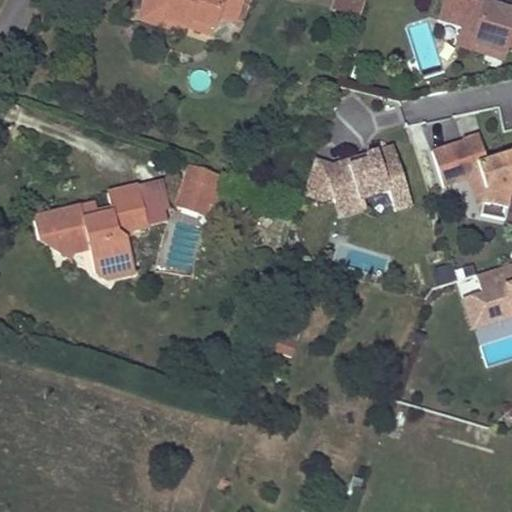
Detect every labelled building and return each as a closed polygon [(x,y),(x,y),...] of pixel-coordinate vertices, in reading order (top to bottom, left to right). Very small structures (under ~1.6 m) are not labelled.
[(146,0),(142,14),(184,29),(187,21),(214,29),(218,17),(238,23),(245,0),(146,0)] [(359,19),(366,0),(333,0),(330,8),(359,19)] [(491,6),(492,0),(444,0),(442,8),(453,11),(449,24),(475,32),(471,44),(503,54),(506,46),(511,47),(511,5),(506,4),(505,10),(491,6)] [(493,0),(492,0),(491,6),(505,10),(506,4),(493,0)] [(453,11),(442,8),(438,20),(449,24),(453,11)] [(184,29),(142,14),(140,22),(182,36),(184,29)] [(214,29),(187,21),(184,29),(212,37),(214,29)] [(475,32),(462,28),(456,45),(502,60),(503,54),(471,44),(475,32)] [(453,119),(426,125),(429,140),(456,135),(453,119)] [(432,152),(443,188),(469,181),(481,177),(485,192),(480,216),(505,222),(509,198),(511,183),(511,182),(511,154),(485,162),(477,136),(463,141),(464,144),(432,152)] [(332,166),(313,160),(302,194),(322,201),(332,198),(339,219),(366,210),(362,199),(388,191),(394,211),(411,206),(392,147),(365,156),(366,161),(348,167),(346,162),(332,166)] [(365,156),(346,162),(348,167),(366,161),(365,156)] [(196,169),(166,159),(158,185),(187,195),(196,169)] [(481,177),(469,181),(480,216),(485,192),(481,177)] [(187,195),(158,185),(154,197),(184,207),(187,195)] [(118,276),(134,271),(127,244),(133,236),(147,232),(137,192),(107,200),(112,219),(82,226),(78,213),(33,225),(38,245),(53,241),(57,258),(71,266),(75,257),(89,254),(96,280),(111,289),(118,276)] [(53,241),(38,245),(57,258),(53,241)] [(511,263),(475,275),(481,294),(463,300),(468,319),(495,310),(498,321),(511,316),(511,263)] [(118,276),(111,289),(138,284),(134,271),(118,276)] [(495,310),(468,319),(472,330),(498,321),(495,310)] [(276,323),(272,333),(296,341),(299,331),(276,323)] [(296,341),(272,333),(267,348),(290,356),(296,341)]
